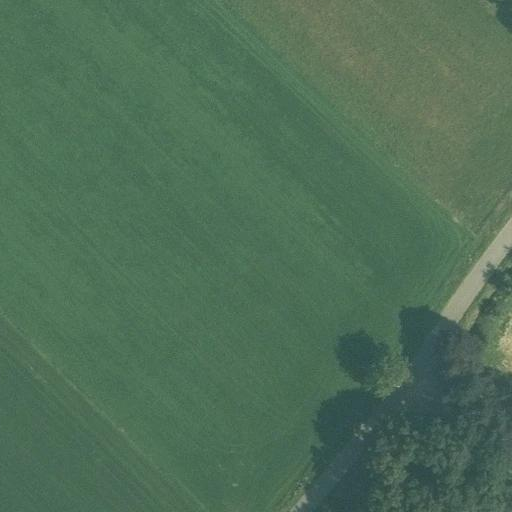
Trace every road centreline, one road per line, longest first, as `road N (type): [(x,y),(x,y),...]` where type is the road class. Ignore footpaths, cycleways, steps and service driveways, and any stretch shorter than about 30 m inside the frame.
road 1 (tertiary): [(405,387),(511,230)]
road 2 (tertiary): [(307,511),(405,387)]
